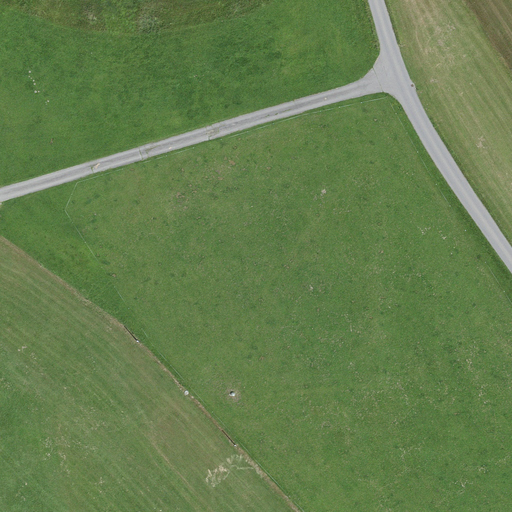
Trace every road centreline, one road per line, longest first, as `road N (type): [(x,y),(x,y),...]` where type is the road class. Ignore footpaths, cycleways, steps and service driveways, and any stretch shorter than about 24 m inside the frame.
road 1 (track): [(0,202),(322,108),(396,78)]
road 2 (unclassified): [(375,0),(396,78),(511,255)]
